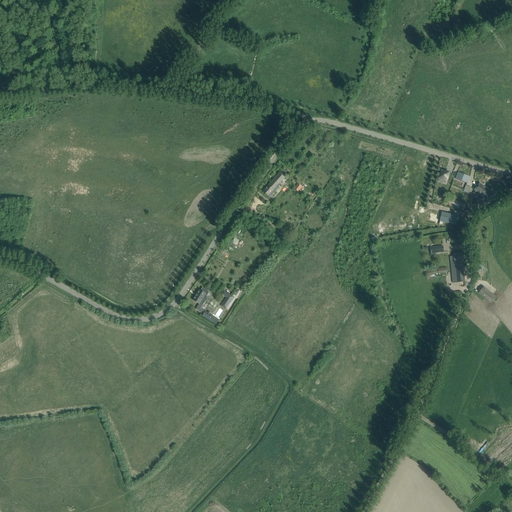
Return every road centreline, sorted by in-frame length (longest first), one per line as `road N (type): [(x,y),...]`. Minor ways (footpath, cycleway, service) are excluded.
road 1 (tertiary): [(0,260),(116,316),(162,313),(180,299),(289,136),(312,120),(511,173)]
road 2 (track): [(312,120),(258,101),(127,85),(0,92)]
road 3 (track): [(364,511),(415,417),(466,292)]
road 4 (unclassified): [(466,292),(468,225),(511,195)]
